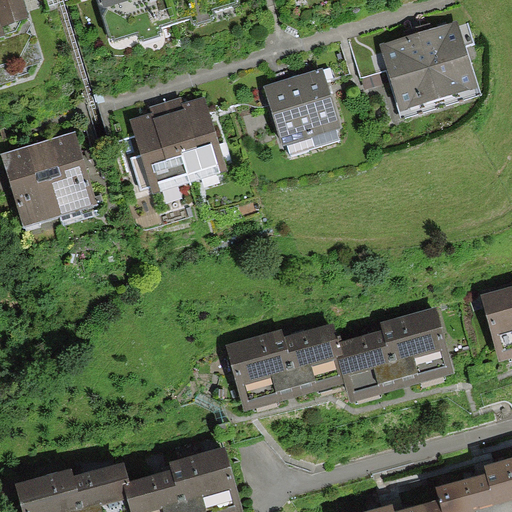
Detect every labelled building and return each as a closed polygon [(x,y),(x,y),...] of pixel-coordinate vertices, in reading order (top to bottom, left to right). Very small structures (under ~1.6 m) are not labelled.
[(29,47),(16,0),(0,0),(0,71),(13,68),(29,47)] [(235,0),(97,0),(113,46),(238,6),(235,0)] [(455,28),(387,47),(404,106),(472,86),(455,28)] [(323,71),(263,89),(281,149),(342,131),(323,71)] [(221,167),(202,101),(168,111),(187,177),(221,167)] [(187,177),(168,111),(134,121),(153,187),(187,177)] [(76,134),(40,145),(62,219),(98,208),(76,134)] [(40,145),(1,156),(23,230),(62,219),(40,145)] [(511,291),(487,299),(502,356),(511,352),(511,291)] [(449,369),(433,310),(336,336),(349,384),(352,395),(449,369)] [(332,323),(229,351),(245,411),(349,384),(336,336),(332,323)] [(223,457),(125,483),(133,511),(230,511),(237,510),(223,457)] [(438,492),(441,503),(443,511),(511,511),(511,463),(488,470),(491,478),(438,492)] [(28,511),(133,511),(125,483),(120,464),(22,490),(28,511)] [(389,511),(389,509),(377,511),(443,511),(441,503),(409,511),(389,511)]
